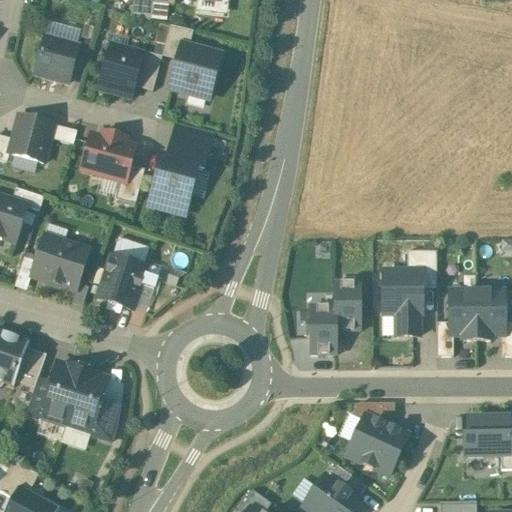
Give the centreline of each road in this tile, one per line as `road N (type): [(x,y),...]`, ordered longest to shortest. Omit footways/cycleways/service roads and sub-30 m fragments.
road 1 (tertiary): [(267,215),(310,0)]
road 2 (residential): [(0,303),(169,357)]
road 3 (residential): [(438,382),(262,377)]
road 4 (residential): [(0,89),(143,127)]
road 5 (residential): [(438,382),(430,455),(395,511)]
road 6 (tertiary): [(254,347),(267,215)]
road 7 (residential): [(472,0),(455,125)]
road 8 (tertiary): [(267,215),(211,325)]
